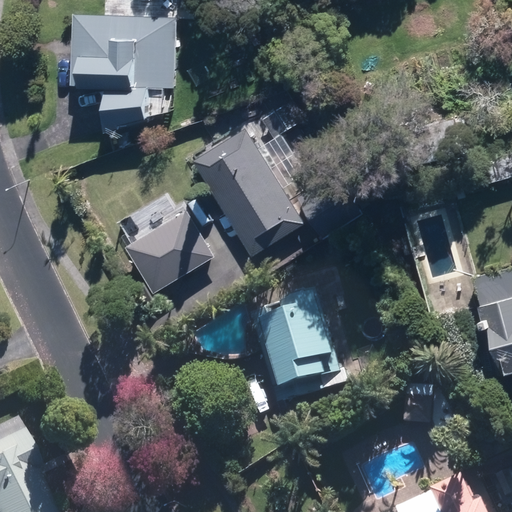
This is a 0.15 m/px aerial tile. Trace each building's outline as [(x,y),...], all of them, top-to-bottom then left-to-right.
[(183,16),(79,12),(76,84),(114,85),(113,131),(128,128),(128,123),(154,118),(155,85),(180,87),(183,16)] [(253,23),(234,38),(246,53),(265,37),(253,23)] [(267,118),(279,137),(309,118),(297,99),(267,118)] [(469,150),(459,116),(436,123),(446,157),(469,150)] [(250,128),(198,160),(258,256),(309,223),(250,128)] [(345,169),(303,196),(329,236),(371,209),(345,169)] [(189,210),(129,247),(157,293),(218,256),(189,210)] [(348,369),(345,370),(324,295),(316,298),(312,295),(299,299),(296,305),(256,316),(282,405),(353,384),(348,369)] [(511,298),(486,306),(494,332),(499,330),(511,375),(511,374),(511,298)] [(410,418),(436,419),(437,390),(411,389),(410,418)] [(58,511),(36,464),(40,462),(21,422),(0,432),(0,511),(58,511)] [(495,511),(487,494),(478,497),(466,469),(435,483),(447,511),(495,511)]
